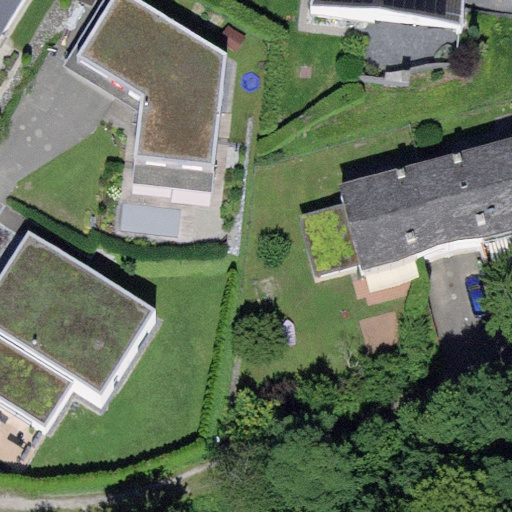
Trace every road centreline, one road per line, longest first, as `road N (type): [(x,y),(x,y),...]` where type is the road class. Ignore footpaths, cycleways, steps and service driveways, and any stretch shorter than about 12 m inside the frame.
road 1 (residential): [(256,457),(511,371)]
road 2 (track): [(117,511),(256,457)]
